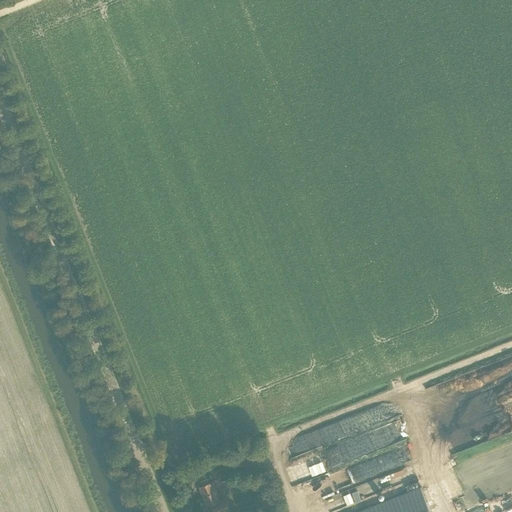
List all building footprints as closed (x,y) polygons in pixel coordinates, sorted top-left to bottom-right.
[(347,416),(341,420),(345,427),(351,424),(347,416)] [(338,422),(282,438),(286,454),(343,437),(338,422)] [(372,431),(372,437),(379,437),(379,443),(390,443),(390,437),(384,437),(384,432),(376,433),(376,430),(372,431)] [(250,461),(255,476),(269,471),(264,457),(250,461)] [(200,487),(204,497),(218,491),(214,481),(212,482),(210,477),(200,481),(202,486),(200,487)] [(222,482),(225,489),(231,486),(229,480),(222,482)] [(300,493),(298,482),(287,485),(289,495),(300,493)] [(231,486),(225,489),(227,495),(235,492),(235,491),(240,490),(238,484),(232,486),(231,486)] [(360,511),(431,511),(422,487),(360,511)] [(218,491),(204,497),(208,507),(210,506),(213,511),(216,510),(216,511),(229,511),(232,511),(226,498),(221,500),(218,491)] [(306,495),(302,506),(309,509),(313,498),(306,495)] [(270,503),(264,505),(266,511),(273,508),(270,503)]
